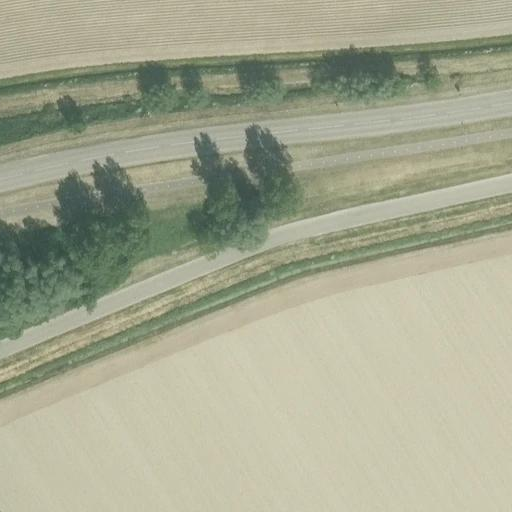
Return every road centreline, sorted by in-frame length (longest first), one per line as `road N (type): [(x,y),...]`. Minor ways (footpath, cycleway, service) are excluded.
road 1 (unclassified): [(0,350),(265,240),(511,183)]
road 2 (unclassified): [(0,179),(189,142),(511,103)]
